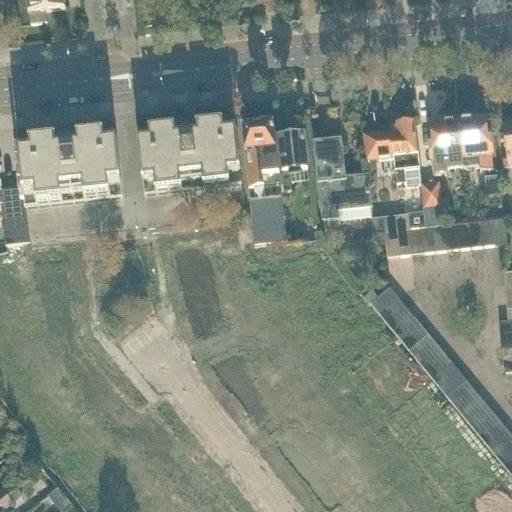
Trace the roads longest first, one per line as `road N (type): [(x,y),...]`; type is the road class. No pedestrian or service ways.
road 1 (tertiary): [(0,91),(511,35)]
road 2 (residential): [(283,511),(151,350)]
